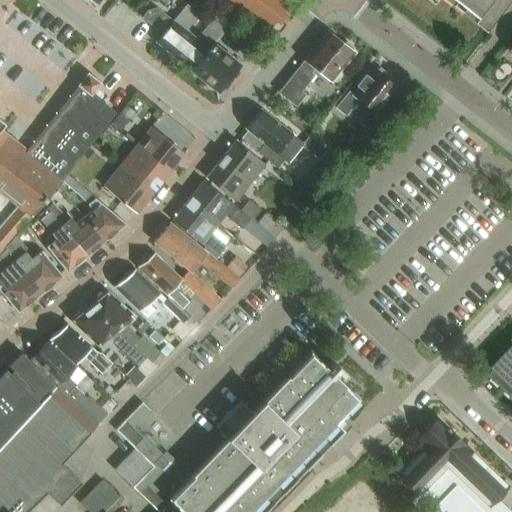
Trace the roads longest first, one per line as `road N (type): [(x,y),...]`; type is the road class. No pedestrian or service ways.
road 1 (unclassified): [(0,354),(143,232),(217,136)]
road 2 (residential): [(285,511),(446,365)]
road 3 (residential): [(49,0),(217,136)]
road 4 (residential): [(511,134),(345,0)]
road 5 (unclassified): [(217,136),(323,0)]
